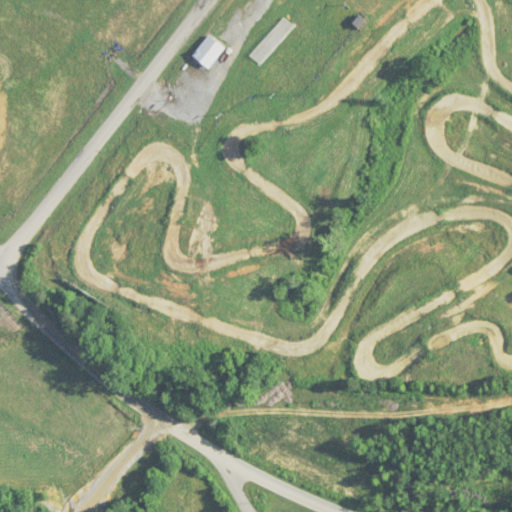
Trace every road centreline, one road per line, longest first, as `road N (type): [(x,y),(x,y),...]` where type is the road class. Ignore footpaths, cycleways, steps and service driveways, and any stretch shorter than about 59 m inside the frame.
road 1 (tertiary): [(337,511),(256,477),(163,412),(76,346),(0,266)]
road 2 (tertiary): [(3,269),(213,0)]
